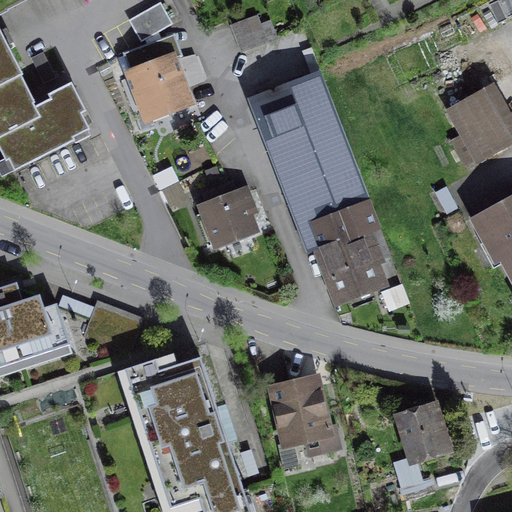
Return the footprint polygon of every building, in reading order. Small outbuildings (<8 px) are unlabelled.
[(158,10),(128,26),(138,45),(169,29),(158,10)] [(255,20),(230,29),(240,56),(265,47),(255,20)] [(165,38),(118,57),(126,77),(168,60),(173,58),(165,38)] [(0,87),(18,78),(0,41),(0,87)] [(126,77),(119,79),(139,132),(188,114),(168,60),(126,77)] [(318,77),(242,105),(299,259),(307,255),(312,253),(303,228),(303,226),(364,205),(318,77)] [(18,78),(0,87),(0,155),(4,163),(8,161),(15,174),(88,138),(85,133),(87,132),(79,117),(83,115),(69,87),(48,98),(50,103),(35,111),(18,78)] [(511,139),(487,92),(441,116),(468,167),(511,144),(511,139)] [(244,192),(187,211),(203,259),(254,242),(247,220),(252,218),(244,192)] [(511,202),(463,228),(488,277),(497,273),(511,301),(511,202)] [(307,255),(328,312),(381,292),(372,269),(386,263),(364,205),(303,228),(312,253),(307,255)] [(400,292),(380,299),(386,318),(407,310),(400,292)] [(31,302),(0,312),(0,374),(64,353),(51,316),(37,320),(31,302)] [(141,324),(95,308),(83,344),(129,359),(141,324)] [(167,358),(104,378),(145,511),(237,511),(193,368),(172,374),(167,358)] [(315,382),(260,395),(261,399),(277,462),(331,449),(315,382)] [(431,406),(389,418),(403,467),(445,455),(431,406)]
